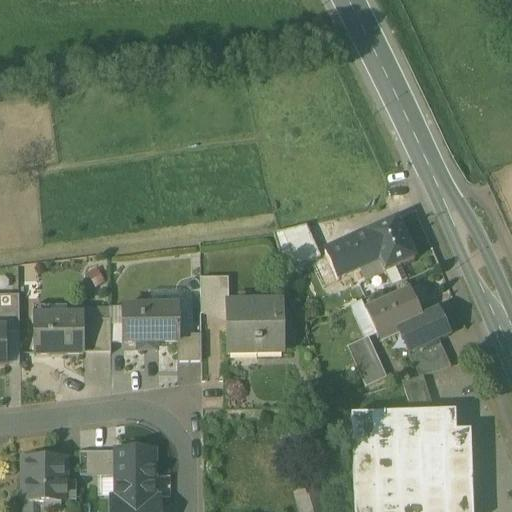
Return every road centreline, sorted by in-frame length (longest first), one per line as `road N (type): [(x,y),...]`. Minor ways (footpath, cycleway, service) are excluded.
road 1 (primary): [(345,0),(511,339)]
road 2 (residential): [(188,511),(187,442),(165,415),(137,408),(0,425)]
